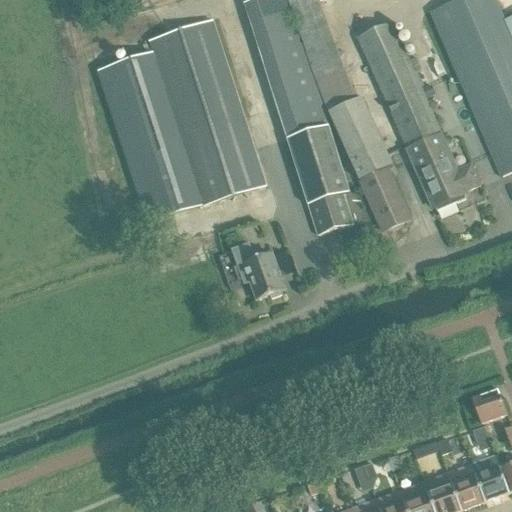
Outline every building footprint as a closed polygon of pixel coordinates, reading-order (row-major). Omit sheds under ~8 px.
[(282,0),(264,0),(244,6),(288,144),(328,132),(326,124),(326,123),(282,0)] [(511,174),(511,44),(493,0),(461,0),(430,13),(501,179),(511,174)] [(306,13),(303,4),(292,8),(294,16),(306,13)] [(148,227),(265,190),(211,23),(150,43),(154,55),(98,73),(148,227)] [(354,99),(328,23),(300,33),(327,108),(354,99)] [(440,137),(390,25),(357,41),(408,151),(407,152),(417,174),(416,175),(431,209),(434,208),(437,213),(466,201),(463,195),(480,188),(471,167),(457,172),(441,136),(440,137)] [(392,169),(362,100),(329,114),(360,183),(387,171),(392,169)] [(328,132),(288,144),(318,239),(338,233),(351,229),(341,199),(347,197),(328,132)] [(410,221),(387,171),(360,183),(382,233),(410,221)] [(285,294),(280,280),(271,258),(248,267),(245,260),(238,263),(242,274),(240,275),(246,292),(252,290),(257,304),(270,300),(271,303),(282,299),(281,296),(285,294)] [(507,418),(498,392),(472,402),(482,427),(507,418)] [(510,497),(500,471),(496,459),(471,468),(485,506),(510,497)] [(511,495),(511,466),(500,471),(510,497),(511,495)] [(468,511),(485,506),(471,468),(448,477),(460,511),(468,511)] [(460,511),(448,477),(424,486),(433,511),(460,511)] [(433,511),(424,486),(400,495),(406,511),(433,511)] [(406,511),(400,495),(377,503),(379,511),(406,511)] [(379,511),(377,503),(353,511),(379,511)]
